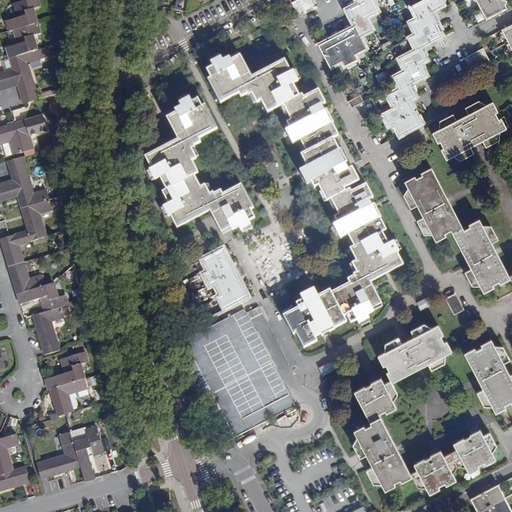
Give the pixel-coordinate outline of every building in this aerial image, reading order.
[(36,4),(35,0),(9,0),(12,11),(16,10),(17,14),(14,15),(2,19),(5,31),(12,29),(16,42),(20,40),(22,45),(17,46),(7,49),(10,60),(13,59),(16,69),(13,71),(0,74),(0,89),(17,84),(23,104),(37,99),(27,65),(39,62),(32,35),(39,33),(31,5),(36,4)] [(293,0),(292,1),(296,14),(315,7),(312,0),(293,0)] [(359,5),(356,0),(347,0),(351,7),(352,9),(359,5)] [(356,0),(359,5),(365,17),(377,12),(370,0),(356,0)] [(419,17),(432,10),(443,4),(441,0),(422,0),(423,0),(413,5),(419,17)] [(493,0),(480,7),(487,19),(506,9),(504,5),(506,2),(509,0),(493,0)] [(349,15),(355,26),(358,33),(370,27),(365,17),(359,5),(352,9),(351,7),(346,9),(349,15)] [(410,22),(416,34),(436,24),(438,23),(434,16),(432,10),(419,17),(410,22)] [(434,16),(438,23),(447,18),(449,17),(446,10),(434,16)] [(342,19),(348,29),(355,26),(349,15),(342,19)] [(450,25),(447,18),(438,23),(436,24),(439,30),(450,25)] [(436,24),(416,34),(412,36),(418,49),(421,47),(432,42),(442,36),(439,30),(436,24)] [(511,24),(502,30),(509,43),(511,41),(511,24)] [(366,48),(358,33),(355,26),(348,29),(343,32),(344,34),(354,54),(366,48)] [(354,54),(344,34),(337,38),(336,36),(330,39),(342,60),(343,63),(355,57),(354,54)] [(342,60),(330,39),(318,45),(329,67),(342,60)] [(432,42),(421,47),(424,54),(435,49),(432,42)] [(405,70),(420,63),(426,59),(424,54),(421,47),(418,49),(400,58),(405,70)] [(489,62),(482,48),(464,58),(471,72),(489,62)] [(213,83),(226,106),(244,97),(247,101),(252,98),(257,106),(266,103),(271,115),(288,108),(295,120),(288,124),(293,131),(288,133),(297,148),(305,143),(312,155),(305,158),(313,170),(303,175),(311,187),(316,185),(320,191),(324,190),(327,194),(324,196),(328,205),(332,203),(341,217),(334,221),(337,224),(330,227),(336,238),(342,236),(345,240),(352,237),(359,250),(364,248),(390,235),(375,200),(370,187),(322,92),(306,101),(299,86),(307,81),(301,71),(296,74),(289,62),(256,79),(244,56),(228,66),(223,58),(216,62),(220,68),(213,71),(218,82),(213,83)] [(423,70),(435,64),(432,57),(426,59),(420,63),(423,70)] [(402,88),(409,84),(421,78),(426,75),(423,70),(420,63),(405,70),(396,76),(402,88)] [(413,90),(424,84),(421,78),(409,84),(413,90)] [(394,107),(408,99),(415,96),(413,90),(409,84),(402,88),(388,95),(394,107)] [(363,101),(359,95),(346,101),(349,108),(363,101)] [(194,137),(200,148),(204,143),(202,138),(220,129),(208,106),(205,108),(201,100),(194,103),(192,98),(183,104),(184,106),(178,110),(180,114),(171,118),(170,118),(185,141),(194,137)] [(394,123),(414,112),(408,99),(394,107),(385,112),(391,124),(394,123)] [(490,109),(483,104),(470,111),(473,118),(461,124),(458,118),(443,125),(443,133),(440,135),(453,162),(457,159),(464,163),(477,157),(474,150),(487,144),(490,150),(504,143),(504,135),(508,133),(495,106),(490,109)] [(16,120),(27,116),(24,107),(13,111),(16,120)] [(414,112),(394,123),(400,134),(420,124),(414,112)] [(47,131),(42,115),(23,121),(24,124),(6,130),(5,127),(0,128),(0,144),(2,144),(9,142),(13,154),(32,148),(29,136),(47,131)] [(6,130),(24,124),(23,121),(14,124),(13,121),(6,124),(7,126),(5,127),(6,130)] [(172,193),(200,179),(201,175),(195,162),(199,160),(194,150),(197,149),(200,148),(194,137),(185,141),(148,158),(155,171),(153,172),(158,181),(162,179),(172,193)] [(13,154),(9,142),(2,144),(6,156),(13,154)] [(33,194),(22,158),(8,163),(13,181),(0,185),(0,199),(17,195),(18,200),(21,199),(26,218),(24,218),(28,232),(3,239),(6,248),(4,249),(15,286),(17,285),(20,294),(18,295),(20,304),(41,298),(44,297),(45,301),(42,302),(45,313),(37,315),(41,325),(37,326),(45,354),(59,350),(51,321),(64,317),(61,308),(69,306),(66,296),(59,298),(55,284),(44,287),(41,277),(29,280),(19,245),(45,237),(38,214),(50,210),(45,191),(33,194)] [(456,234),(466,229),(431,168),(421,173),(422,175),(406,184),(408,188),(404,196),(410,209),(417,206),(423,218),(417,221),(423,234),(432,235),(440,242),(448,239),(452,234),(456,234)] [(226,211),(220,200),(216,195),(212,197),(207,188),(203,189),(200,179),(172,193),(166,196),(171,206),(167,209),(171,219),(174,218),(180,230),(216,216),(226,211)] [(207,188),(212,197),(216,195),(212,185),(207,188)] [(226,211),(216,216),(224,235),(234,230),(235,233),(241,229),(243,233),(253,228),(251,224),(257,221),(253,213),(256,212),(244,188),(225,198),(220,200),(226,211)] [(26,218),(21,199),(18,200),(24,218),(26,218)] [(511,284),(511,268),(495,245),(501,242),(494,228),(486,228),(484,223),(467,232),(466,229),(456,234),(475,271),(469,275),(476,288),(484,289),(486,292),(503,283),(504,286),(511,284)] [(298,235),(310,256),(324,248),(311,227),(298,235)] [(360,275),(364,284),(372,280),(375,285),(409,268),(402,254),(403,253),(398,244),(395,245),(390,235),(364,248),(359,250),(356,252),(362,263),(357,265),(362,274),(360,275)] [(201,260),(207,272),(228,261),(222,250),(201,260)] [(211,286),(235,274),(228,261),(207,272),(202,275),(208,287),(211,286)] [(211,286),(217,297),(241,285),(235,274),(211,286)] [(352,324),(353,326),(360,322),(362,326),(371,321),(369,318),(376,314),(374,311),(386,305),(375,285),(372,280),(364,284),(338,297),(352,324)] [(241,285),(217,297),(214,298),(221,311),(247,297),(241,285)] [(301,335),(308,350),(321,343),(319,339),(325,336),(326,337),(352,324),(338,297),(335,290),(321,297),(318,291),(306,298),(308,302),(302,305),(304,310),(299,313),(287,319),(296,337),(301,335)] [(464,309),(456,294),(446,299),(454,314),(464,309)] [(386,305),(374,311),(376,314),(377,316),(388,311),(386,305)] [(296,306),(283,312),(287,319),(299,313),(296,306)] [(252,319),(263,315),(261,308),(250,311),(252,319)] [(295,406),(244,309),(173,346),(224,443),(295,406)] [(390,376),(394,382),(395,386),(431,367),(434,374),(448,366),(449,358),(453,356),(438,329),(434,331),(427,327),(414,334),(417,340),(405,347),(402,341),(388,348),(388,355),(384,358),(390,368),(393,374),(390,376)] [(500,349),(498,344),(481,353),(480,350),(470,355),(489,392),(482,395),(489,408),(497,409),(500,413),(511,407),(511,370),(509,366),(511,364),(511,354),(509,349),(500,349)] [(88,363),(85,352),(61,359),(64,369),(67,368),(69,373),(65,374),(45,380),(48,390),(51,389),(54,389),(56,397),(53,398),(59,416),(73,412),(68,394),(88,389),(81,365),(88,363)] [(402,399),(395,386),(394,382),(387,387),(384,381),(374,386),(375,387),(368,391),(367,390),(360,393),(378,429),(389,423),(382,417),(388,414),(390,416),(400,411),(397,405),(402,399)] [(99,440),(92,417),(82,420),(84,427),(60,435),(66,454),(36,463),(42,480),(71,471),(70,467),(79,464),(81,468),(85,481),(96,478),(86,444),(85,442),(88,441),(89,443),(99,440)] [(415,477),(389,423),(378,429),(376,428),(360,437),(362,441),(358,448),(365,462),(371,458),(378,470),(371,474),(378,486),(386,487),(389,491),(415,477)] [(462,451),(461,458),(468,472),(470,469),(473,473),(499,459),(497,455),(502,448),(495,434),(489,437),(485,431),(475,436),(476,438),(470,441),(469,440),(459,445),(462,451)] [(20,444),(16,434),(0,438),(0,491),(29,483),(25,466),(13,470),(7,448),(20,444)] [(458,477),(468,472),(461,458),(449,460),(445,454),(436,459),(437,461),(430,464),(429,463),(419,468),(422,474),(416,478),(422,490),(431,491),(433,496),(460,481),(458,477)] [(476,511),(505,496),(498,483),(469,499),(476,511)] [(505,511),(511,509),(505,496),(476,511),(505,511)]
